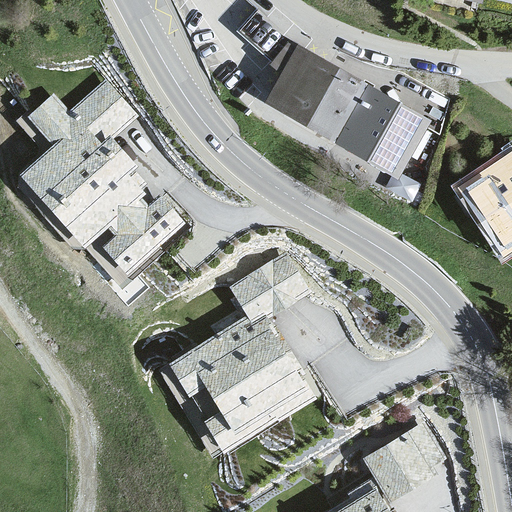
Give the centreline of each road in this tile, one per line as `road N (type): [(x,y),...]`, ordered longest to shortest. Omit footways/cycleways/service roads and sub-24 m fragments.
road 1 (tertiary): [(511,501),(489,378),(460,319),(411,269),(259,176),(209,130),(130,0)]
road 2 (residential): [(283,0),(336,33),(379,47),(511,65)]
